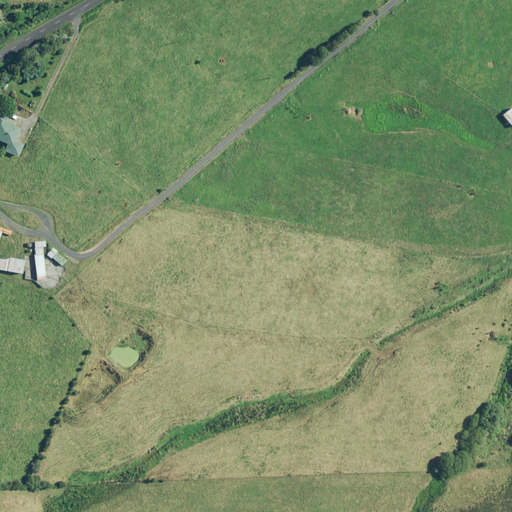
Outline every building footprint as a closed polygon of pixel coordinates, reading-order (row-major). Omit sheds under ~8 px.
[(511,126),(511,107),(511,108),(502,115),(511,127),(511,126)] [(14,141),(21,125),(0,116),(0,140),(7,144),(4,151),(17,157),(23,145),(14,141)] [(42,247),(46,247),(45,241),(33,242),(33,247),(34,255),(35,280),(41,280),(41,277),(44,277),(43,255),(42,247)] [(66,261),(52,248),(47,254),(61,266),(66,261)] [(22,261),(0,257),(0,270),(21,273),(22,261)]
